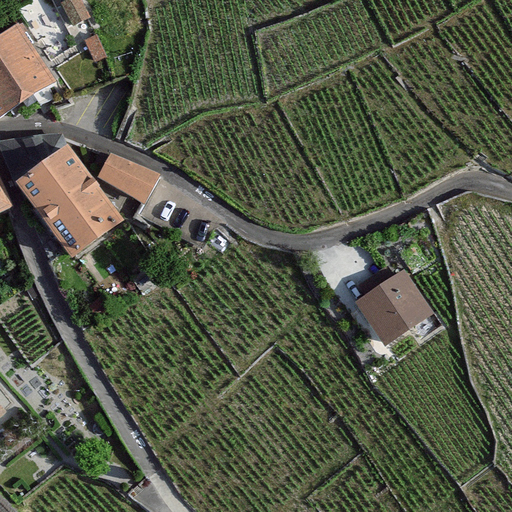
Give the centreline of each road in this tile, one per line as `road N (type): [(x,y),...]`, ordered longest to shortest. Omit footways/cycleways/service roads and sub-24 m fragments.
road 1 (unclassified): [(511,190),(462,181),(340,234),(280,240),(254,231),(157,162),(59,127),(0,131)]
road 2 (residential): [(0,171),(52,294),(183,511)]
